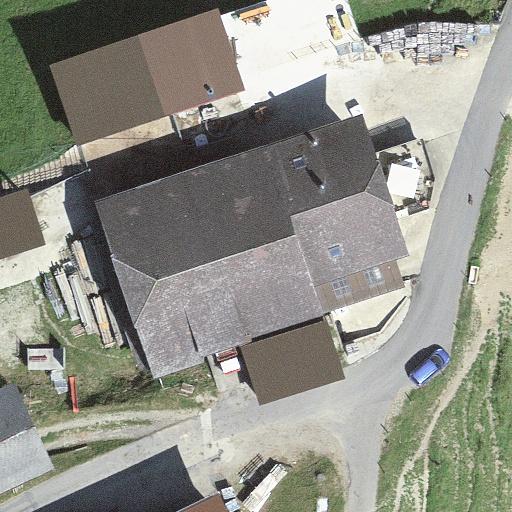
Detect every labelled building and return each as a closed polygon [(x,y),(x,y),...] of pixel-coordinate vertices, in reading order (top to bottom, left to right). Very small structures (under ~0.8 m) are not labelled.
[(413,0),(365,20),(378,53),(440,28),(428,0),(413,0)] [(100,149),(248,99),(223,25),(75,75),(100,149)] [(357,133),(113,208),(160,359),(404,283),(357,133)] [(0,498),(68,464),(34,396),(0,412),(0,498)] [(236,511),(223,483),(157,511),(236,511)]
